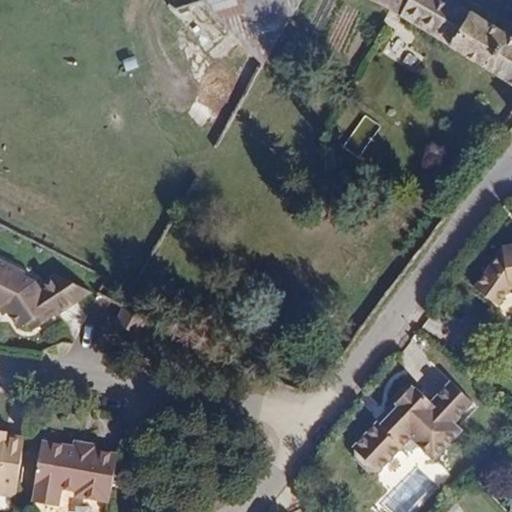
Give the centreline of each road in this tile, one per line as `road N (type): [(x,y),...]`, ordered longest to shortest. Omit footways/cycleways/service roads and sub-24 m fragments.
road 1 (residential): [(511,180),(486,195),(305,428)]
road 2 (residential): [(0,375),(305,428)]
